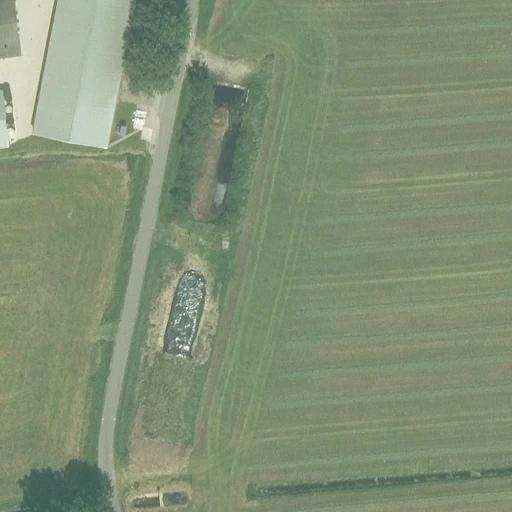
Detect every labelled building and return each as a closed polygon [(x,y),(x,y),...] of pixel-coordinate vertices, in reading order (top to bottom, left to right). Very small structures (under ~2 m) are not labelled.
[(0,0),(0,58),(21,56),(14,0),(0,0)] [(58,0),(33,132),(108,146),(135,0),(58,0)] [(239,113),(245,91),(228,87),(222,108),(239,113)] [(4,92),(0,92),(0,146),(10,146),(4,92)] [(221,121),(220,132),(236,133),(236,122),(221,121)]
